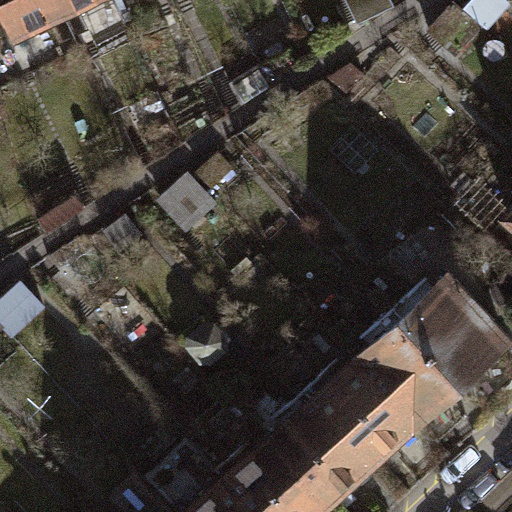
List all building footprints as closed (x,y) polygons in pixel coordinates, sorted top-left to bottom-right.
[(56,0),(0,0),(0,3),(17,42),(66,20),(56,0)] [(56,0),(66,20),(109,0),(56,0)] [(392,0),(351,0),(363,23),(396,8),(392,0)] [(193,233),(220,206),(190,176),(163,203),(193,233)] [(511,228),(511,195),(495,214),(511,228)] [(153,235),(138,215),(105,240),(120,260),(153,235)] [(443,268),(398,310),(464,382),(509,341),(443,268)] [(398,310),(352,351),(419,423),(464,382),(398,310)] [(0,344),(10,335),(0,324),(0,344)] [(204,329),(191,339),(190,355),(201,368),(217,369),(229,358),(230,343),(219,330),(204,329)] [(352,351),(307,392),(374,464),(419,423),(352,351)] [(307,392),(262,433),(328,505),(374,464),(307,392)] [(262,433),(217,474),(251,511),(321,511),(328,505),(262,433)] [(251,511),(217,474),(175,511),(251,511)]
